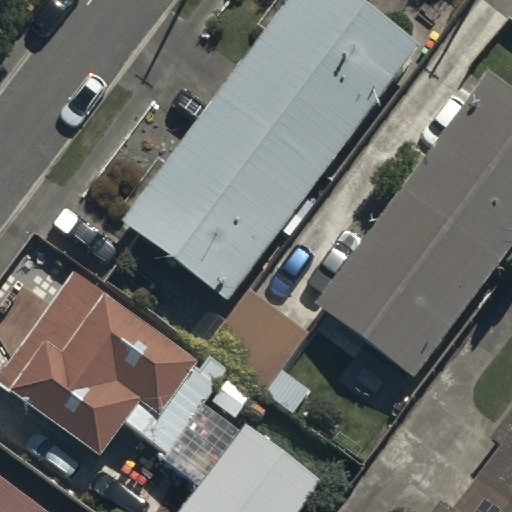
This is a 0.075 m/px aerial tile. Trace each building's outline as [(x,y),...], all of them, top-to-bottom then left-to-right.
[(0,0),(0,18),(0,19),(15,0),(0,0)] [(277,0),(255,32),(266,40),(172,171),(155,159),(118,211),(134,223),(120,242),(167,275),(234,322),(419,64),(330,0),(277,0)] [(511,258),(511,118),(482,97),(315,330),(412,399),(511,258)] [(72,297),(0,398),(104,471),(123,444),(165,474),(227,386),(207,371),(197,385),(72,297)] [(252,304),(213,355),(267,397),(306,346),(252,304)] [(511,511),(511,423),(487,456),(500,467),(465,511),(511,511)] [(242,441),(187,511),(313,511),(322,502),(242,441)] [(30,511),(0,489),(0,511),(30,511)]
